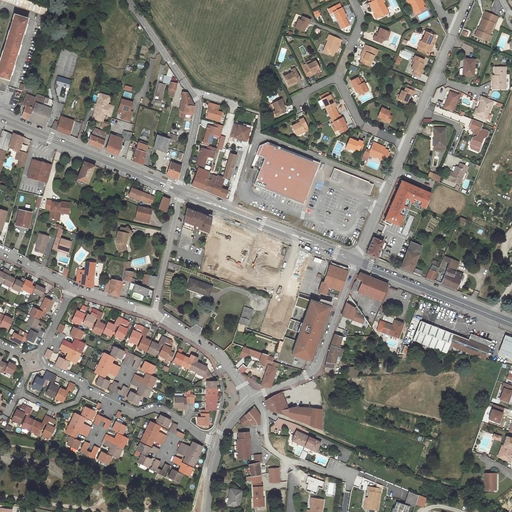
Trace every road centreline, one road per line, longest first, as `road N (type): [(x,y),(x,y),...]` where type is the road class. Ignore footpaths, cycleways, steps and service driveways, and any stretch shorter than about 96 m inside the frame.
road 1 (residential): [(180,191),(198,105),(126,0)]
road 2 (track): [(176,511),(172,503),(63,469),(41,448),(0,444)]
road 3 (primary): [(0,118),(180,191)]
road 4 (primary): [(180,191),(356,262)]
road 5 (residential): [(249,398),(319,364),(356,262)]
road 6 (primary): [(511,324),(356,262)]
road 7 (residential): [(217,443),(173,414),(137,414),(80,390)]
road 8 (residential): [(153,314),(219,357),(249,398)]
road 9 (unclassified): [(456,26),(405,145)]
road 10 (unclassified): [(405,145),(356,262)]
road 11 (unclassified): [(180,191),(153,314)]
